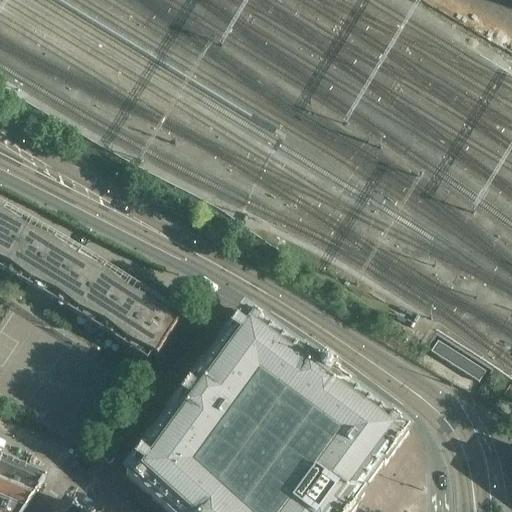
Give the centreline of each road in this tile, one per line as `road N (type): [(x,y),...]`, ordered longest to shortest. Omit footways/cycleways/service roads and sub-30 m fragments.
road 1 (tertiary): [(489,511),(476,449),(441,407),(271,282),(0,126)]
road 2 (tertiary): [(0,176),(242,299),(411,422),(444,475),(446,511)]
